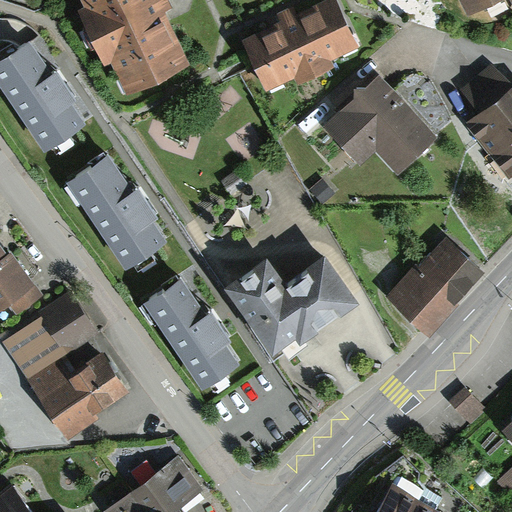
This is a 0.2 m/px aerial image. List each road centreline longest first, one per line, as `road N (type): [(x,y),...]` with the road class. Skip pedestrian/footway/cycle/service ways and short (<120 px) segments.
road 1 (residential): [(251,511),(0,166)]
road 2 (tertiary): [(278,511),(511,271)]
